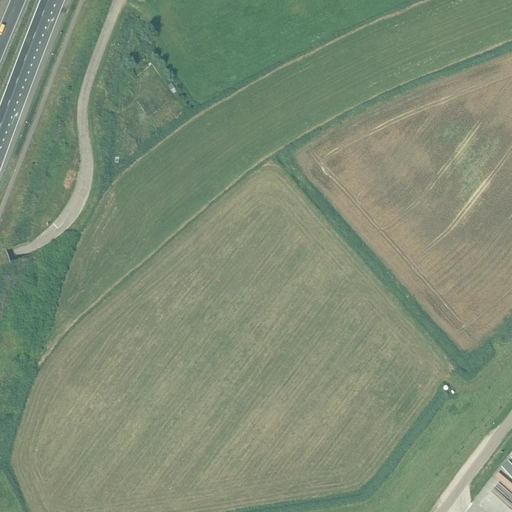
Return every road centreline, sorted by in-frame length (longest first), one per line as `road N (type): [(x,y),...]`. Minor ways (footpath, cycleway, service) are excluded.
road 1 (unclassified): [(0,258),(38,244),(75,204),(86,161),(86,87),(118,0)]
road 2 (motorway): [(0,125),(47,0)]
